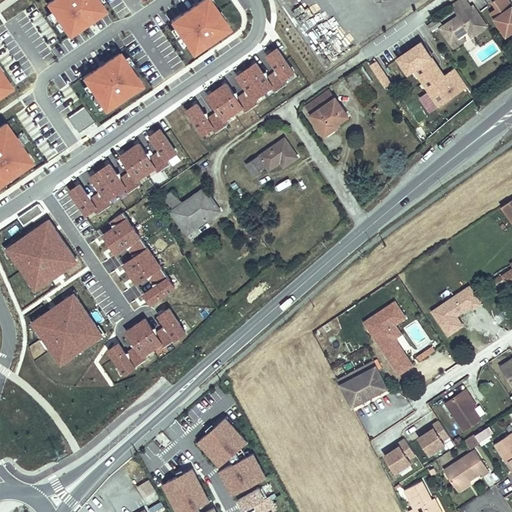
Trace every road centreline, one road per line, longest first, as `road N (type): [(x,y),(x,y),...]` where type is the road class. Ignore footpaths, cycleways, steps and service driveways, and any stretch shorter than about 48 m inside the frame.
road 1 (secondary): [(462,152),(92,465)]
road 2 (residential): [(40,183),(254,39),(255,0)]
road 3 (residential): [(40,183),(136,319)]
